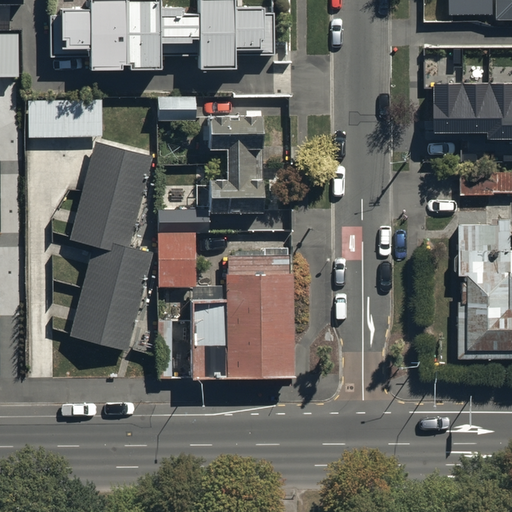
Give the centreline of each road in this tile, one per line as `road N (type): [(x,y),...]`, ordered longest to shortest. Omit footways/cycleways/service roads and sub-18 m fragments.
road 1 (residential): [(365,447),(362,0)]
road 2 (primary): [(0,451),(365,447)]
road 3 (primary): [(365,447),(511,446)]
